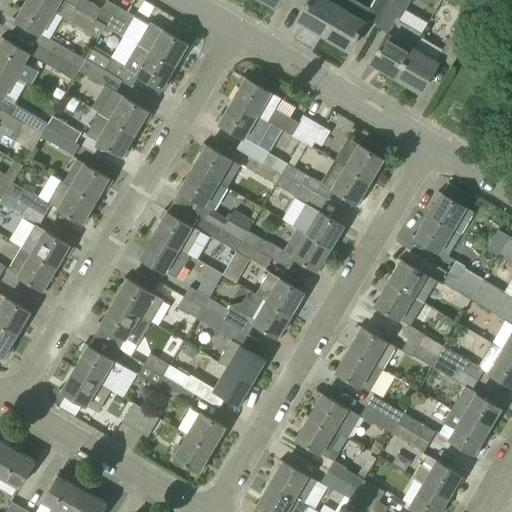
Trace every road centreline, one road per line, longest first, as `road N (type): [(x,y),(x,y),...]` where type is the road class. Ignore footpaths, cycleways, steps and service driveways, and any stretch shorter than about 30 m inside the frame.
road 1 (residential): [(13,403),(234,32)]
road 2 (residential): [(213,511),(428,145)]
road 3 (residential): [(428,145),(234,32)]
road 4 (residential): [(199,511),(13,403)]
